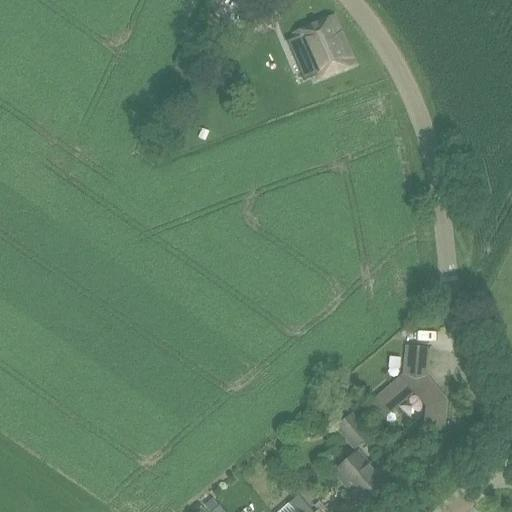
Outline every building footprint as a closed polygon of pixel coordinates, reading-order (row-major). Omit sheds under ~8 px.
[(297,37),(286,42),(302,81),(313,76),(315,80),(354,64),(333,18),(295,33),(297,37)] [(408,347),(405,374),(372,402),(384,418),(414,393),(426,406),(424,436),(443,437),(446,400),(422,372),(427,367),(429,349),(408,347)] [(352,414),(336,428),(356,450),(370,436),(352,414)] [(362,506),(387,484),(359,452),(334,473),(362,506)] [(289,505),(280,511),(312,511),(299,496),(289,505)]
